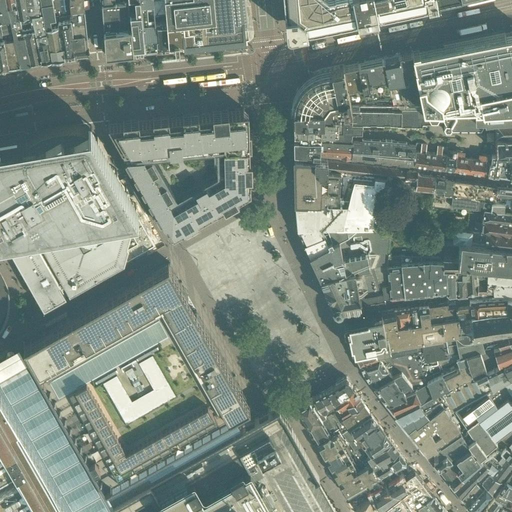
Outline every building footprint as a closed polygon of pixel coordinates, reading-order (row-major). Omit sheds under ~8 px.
[(5,0),(0,0),(0,18),(0,19),(9,17),(5,0)] [(15,0),(5,0),(9,17),(11,25),(19,23),(15,0)] [(15,0),(19,23),(20,31),(24,30),(30,62),(41,60),(32,13),(32,11),(28,12),(25,0),(15,0)] [(40,0),(25,0),(28,12),(32,11),(32,13),(43,11),(40,0)] [(40,0),(43,11),(52,58),(64,56),(55,16),(54,17),(51,0),(40,0)] [(51,0),(54,17),(55,16),(64,56),(75,55),(72,36),(73,36),(70,13),(72,12),(71,10),(70,1),(70,0),(51,0)] [(81,0),(70,1),(71,10),(84,9),(83,0),(81,0)] [(113,0),(108,0),(101,1),(103,14),(103,29),(104,38),(105,51),(118,50),(113,0)] [(128,0),(113,0),(118,50),(132,48),(133,48),(128,0)] [(140,0),(128,0),(133,48),(134,48),(144,47),(145,47),(140,0)] [(140,0),(145,47),(146,47),(146,46),(156,45),(153,0),(140,0)] [(153,0),(156,45),(158,45),(158,47),(168,46),(168,44),(164,0),(153,0)] [(164,0),(168,44),(169,44),(170,43),(170,44),(179,43),(179,42),(209,39),(204,0),(164,0)] [(204,0),(209,39),(249,35),(245,0),(204,0)] [(283,0),(285,26),(286,27),(286,28),(286,29),(287,29),(288,30),(289,30),(290,30),(291,30),(437,1),(437,0),(283,0)] [(72,36),(75,55),(89,53),(88,44),(88,43),(84,9),(71,10),(72,12),(70,13),(73,36),(72,36)] [(32,13),(41,60),(52,58),(43,11),(32,13)] [(1,37),(8,66),(20,64),(11,25),(9,17),(0,19),(2,25),(4,37),(1,37)] [(11,25),(20,64),(30,62),(24,30),(20,31),(19,23),(11,25)] [(0,25),(0,67),(8,66),(1,37),(4,37),(2,25),(0,25)] [(511,29),(436,45),(448,101),(448,104),(465,104),(465,102),(469,102),(469,104),(476,104),(478,121),(484,121),(495,120),(511,118),(511,29)] [(448,101),(436,45),(416,49),(416,51),(413,52),(412,50),(411,50),(422,102),(429,101),(448,101)] [(422,102),(411,50),(398,53),(408,102),(422,102)] [(408,102),(398,53),(383,56),(392,102),(408,102)] [(366,102),(372,102),(392,102),(383,56),(378,57),(358,61),(366,102)] [(351,103),(366,102),(358,61),(343,64),(351,103)] [(293,118),(342,118),(350,119),(351,103),(343,64),(331,66),(323,68),(312,72),(304,79),(297,87),(294,96),(293,99),(293,101),(293,104),(293,106),(293,107),(296,107),(296,117),(293,117),(293,118)] [(431,121),(431,118),(429,115),(429,101),(422,102),(408,102),(392,102),(372,102),(371,120),(376,120),(376,121),(376,120),(383,120),(383,121),(384,121),(384,120),(389,120),(389,121),(390,121),(390,120),(393,120),(393,123),(396,123),(396,124),(397,124),(397,123),(404,123),(404,124),(404,123),(410,123),(410,124),(411,124),(411,123),(418,123),(418,124),(419,123),(422,124),(422,121),(425,121),(425,122),(426,122),(426,121),(431,121)] [(484,122),(484,121),(478,121),(476,104),(469,104),(469,102),(465,102),(465,104),(448,104),(448,101),(429,101),(429,115),(431,118),(436,118),(437,115),(438,114),(445,114),(445,115),(443,118),(445,121),(443,125),(445,128),(449,129),(451,127),(480,127),(483,122),(484,122)] [(370,120),(371,120),(372,102),(366,102),(351,103),(350,119),(342,118),(342,132),(352,132),(355,133),(356,133),(356,132),(362,132),(362,127),(363,127),(363,123),(362,123),(362,120),(369,120),(369,121),(370,121),(370,120)] [(133,170),(137,178),(139,177),(142,182),(140,183),(144,190),(146,189),(149,195),(147,196),(151,203),(153,202),(156,207),(155,208),(160,217),(161,216),(171,234),(184,226),(185,228),(199,220),(198,218),(205,215),(223,204),(224,206),(238,198),(237,196),(250,189),(250,174),(252,174),(251,166),(251,158),(249,158),(249,144),(251,144),(250,128),(248,128),(248,107),(228,109),(228,107),(212,109),(212,111),(198,113),(198,111),(182,112),(182,114),(175,115),(168,116),(168,114),(161,114),(152,115),(152,117),(139,119),(138,117),(122,119),(123,121),(108,122),(126,154),(124,155),(130,165),(132,164),(135,169),(133,170)] [(0,231),(2,235),(11,251),(43,306),(46,311),(53,307),(54,309),(72,300),(69,295),(72,293),(74,296),(77,293),(79,296),(116,274),(114,271),(111,273),(109,269),(123,260),(154,242),(137,212),(139,211),(111,161),(101,144),(91,126),(89,124),(87,125),(85,121),(78,125),(73,124),(69,123),(65,123),(61,118),(46,126),(45,127),(41,128),(38,129),(34,131),(31,133),(28,135),(26,135),(0,139),(0,231)] [(298,132),(342,132),(342,118),(293,118),(293,132),(294,132),(298,132)] [(511,155),(511,118),(495,120),(495,132),(495,150),(498,150),(498,154),(503,155),(511,155)] [(298,132),(298,135),(297,138),(351,140),(352,137),(352,132),(342,132),(298,132)] [(351,140),(297,138),(294,138),(293,138),(294,152),(308,153),(320,154),(350,157),(350,156),(351,145),(354,145),(354,143),(352,143),(352,140),(351,140)] [(370,159),(388,161),(391,140),(382,139),(382,142),(372,142),(370,159)] [(372,142),(352,140),(352,143),(354,143),(354,145),(351,145),(350,156),(370,159),(372,142)] [(388,161),(414,164),(415,145),(394,143),(394,140),(391,140),(388,161)] [(414,164),(422,165),(424,151),(415,150),(415,146),(421,147),(421,146),(426,147),(426,144),(421,143),(416,142),(415,145),(414,164)] [(453,169),(454,169),(456,151),(447,150),(447,151),(446,154),(444,168),(453,169)] [(454,169),(461,170),(463,156),(464,151),(456,150),(456,151),(454,169)] [(422,165),(429,166),(431,152),(424,151),(422,165)] [(429,166),(438,167),(440,154),(431,152),(429,166)] [(484,173),(488,173),(489,163),(491,155),(487,154),(478,153),(478,158),(475,157),(472,157),(472,158),(471,158),(469,171),(473,171),(484,173)] [(438,167),(444,168),(446,154),(440,154),(438,167)] [(511,159),(502,158),(503,155),(498,154),(491,154),(491,155),(489,163),(488,173),(488,174),(510,178),(511,178),(511,159)] [(294,167),(294,171),(327,170),(327,159),(312,158),(301,157),(294,156),(294,167)] [(461,170),(469,171),(471,158),(472,158),(472,157),(463,156),(461,170)] [(297,226),(320,226),(376,225),(378,184),(379,175),(340,171),(342,160),(327,159),(327,170),(340,171),(338,201),(295,201),(297,226)] [(340,171),(379,175),(380,165),(363,163),(352,161),(342,160),(340,171)] [(380,165),(379,175),(387,176),(388,166),(380,165)] [(379,175),(378,184),(379,184),(380,184),(386,184),(387,184),(388,184),(389,184),(389,183),(390,183),(390,182),(391,181),(391,180),(391,177),(400,178),(400,179),(415,179),(416,169),(406,168),(388,166),(387,176),(379,175)] [(423,189),(433,190),(435,175),(430,175),(426,174),(422,173),(421,173),(420,173),(419,172),(418,171),(418,170),(417,169),(416,169),(415,179),(414,188),(423,189)] [(295,189),(295,201),(338,201),(340,171),(327,170),(294,171),(295,189)] [(435,175),(433,190),(431,206),(433,207),(440,208),(476,212),(478,199),(470,197),(461,196),(452,194),(443,192),(445,177),(435,175)] [(446,177),(445,177),(443,192),(452,194),(455,179),(446,178),(446,177)] [(463,180),(455,179),(452,194),(461,196),(463,180)] [(473,182),(463,180),(461,196),(470,197),(473,182)] [(470,197),(478,199),(481,199),(483,183),(473,182),(470,197)] [(483,183),(481,199),(494,201),(497,185),(483,183)] [(497,184),(497,185),(494,201),(505,202),(508,186),(497,184)] [(132,456),(134,455),(131,450),(235,391),(224,372),(225,370),(214,351),(212,351),(204,336),(290,288),(238,196),(211,211),(205,215),(159,241),(162,247),(154,252),(151,247),(147,250),(149,254),(50,311),(70,347),(78,342),(85,359),(79,362),(132,456)] [(511,203),(505,202),(494,201),(481,199),(478,199),(476,212),(482,213),(481,221),(475,221),(474,230),(511,234),(511,203)] [(339,271),(320,275),(324,283),(324,284),(327,290),(335,309),(360,305),(357,282),(387,278),(386,275),(386,274),(387,274),(386,268),(385,268),(388,255),(391,225),(376,225),(320,226),(323,234),(317,236),(321,247),(328,244),(339,271)] [(304,240),(309,252),(321,247),(317,236),(323,234),(320,226),(297,226),(304,240)] [(511,234),(474,230),(453,228),(452,240),(459,241),(495,245),(511,246),(511,234)] [(511,246),(495,245),(459,241),(457,258),(439,257),(440,268),(444,268),(444,271),(454,270),(453,265),(477,264),(477,292),(478,292),(479,292),(479,266),(511,268),(511,246)] [(320,274),(320,275),(339,271),(328,244),(321,247),(309,252),(319,275),(320,274)] [(431,256),(431,254),(422,253),(422,256),(427,292),(434,291),(435,291),(433,272),(432,272),(431,256)] [(401,255),(388,255),(385,268),(386,268),(387,274),(386,274),(386,275),(387,278),(390,296),(392,296),(404,294),(401,255)] [(401,255),(404,294),(405,295),(406,295),(405,293),(412,293),(412,294),(413,293),(415,292),(415,293),(416,293),(416,292),(423,291),(423,292),(424,292),(424,291),(426,291),(426,293),(427,293),(427,292),(422,256),(401,255)] [(439,257),(431,256),(432,272),(433,272),(435,291),(446,290),(444,271),(444,268),(440,268),(439,257)] [(453,265),(454,270),(454,275),(465,274),(467,293),(477,292),(477,264),(453,265)] [(511,281),(511,268),(479,266),(479,292),(487,291),(487,280),(511,281)] [(454,270),(444,271),(446,290),(447,292),(446,292),(449,295),(449,294),(456,294),(454,275),(454,270)] [(454,275),(456,294),(457,294),(467,293),(465,274),(454,275)] [(390,296),(387,278),(357,282),(360,305),(385,301),(385,300),(385,299),(384,299),(384,297),(390,296)] [(511,290),(511,281),(487,280),(487,291),(497,291),(501,291),(511,290)] [(511,309),(511,295),(501,296),(486,297),(469,298),(469,300),(471,315),(511,309)] [(450,354),(448,345),(446,335),(461,333),(459,317),(471,315),(469,300),(465,300),(465,304),(455,306),(457,317),(443,319),(431,321),(428,304),(418,305),(421,322),(412,323),(405,324),(397,325),(395,326),(397,340),(398,344),(388,345),(383,346),(386,352),(388,355),(394,364),(397,370),(406,365),(411,372),(413,375),(424,370),(441,364),(440,363),(449,359),(448,356),(451,355),(450,354)] [(465,304),(465,300),(454,301),(447,302),(447,301),(440,302),(443,319),(457,317),(455,306),(465,304)] [(431,321),(443,319),(440,302),(428,304),(431,321)] [(421,322),(418,305),(417,305),(417,306),(416,306),(415,306),(410,306),(409,306),(409,307),(409,306),(412,323),(421,322)] [(405,324),(412,323),(409,306),(408,306),(408,307),(406,307),(402,307),(405,324)] [(397,325),(405,324),(402,307),(397,308),(395,309),(395,308),(394,308),(394,309),(397,325)] [(387,336),(388,345),(398,344),(397,340),(395,326),(397,325),(394,309),(386,310),(382,311),(381,311),(381,312),(384,327),(383,327),(385,336),(387,336)] [(511,309),(471,315),(459,317),(461,333),(446,335),(448,345),(470,341),(469,337),(480,335),(481,338),(487,337),(487,334),(511,328),(511,309)] [(348,320),(344,320),(342,322),(344,330),(345,330),(346,331),(348,343),(349,342),(350,343),(351,348),(354,350),(355,350),(368,348),(383,346),(388,345),(387,336),(385,336),(383,327),(384,327),(381,312),(381,311),(380,311),(367,314),(367,315),(348,318),(348,320)] [(326,351),(337,347),(329,326),(318,330),(326,351)] [(485,350),(511,340),(511,328),(487,334),(487,337),(481,338),(480,335),(469,337),(470,341),(448,345),(450,354),(451,355),(448,356),(449,359),(440,363),(441,364),(441,366),(457,359),(456,358),(484,349),(485,350)] [(487,370),(511,358),(511,340),(485,350),(484,349),(456,358),(457,359),(459,365),(443,372),(441,366),(441,364),(424,370),(429,381),(436,393),(438,392),(486,369),(487,370)] [(359,362),(372,359),(373,360),(386,352),(383,346),(368,348),(355,350),(354,350),(359,362)] [(363,371),(364,371),(388,355),(386,352),(373,360),(372,359),(359,362),(363,371)] [(120,511),(106,487),(100,475),(48,385),(31,354),(21,360),(0,371),(0,510),(1,511),(120,511)] [(364,371),(369,378),(394,364),(388,355),(364,371)] [(486,391),(511,376),(511,358),(487,370),(486,369),(438,392),(442,399),(446,404),(451,411),(454,410),(458,407),(469,402),(486,391)] [(369,378),(374,385),(398,371),(397,370),(394,364),(369,378)] [(374,385),(380,393),(381,392),(411,372),(406,365),(397,370),(398,371),(374,385)] [(386,401),(429,381),(424,370),(413,375),(411,372),(381,392),(380,393),(386,401)] [(270,375),(261,380),(266,390),(275,385),(270,375)] [(511,376),(486,391),(469,402),(458,407),(454,410),(466,427),(467,428),(474,424),(480,420),(487,430),(490,434),(495,440),(511,427),(511,376)] [(335,384),(332,385),(339,395),(354,387),(353,386),(346,377),(335,384)] [(422,400),(436,393),(429,381),(386,401),(394,412),(421,399),(422,400)] [(327,389),(326,389),(332,399),(339,395),(332,385),(327,389)] [(323,417),(325,416),(336,409),(360,396),(356,390),(354,387),(339,395),(332,399),(333,401),(326,405),(328,408),(320,412),(323,417)] [(320,393),(319,393),(326,405),(333,401),(332,399),(326,389),(319,393),(320,393)] [(438,392),(436,393),(422,400),(421,399),(394,412),(401,421),(410,415),(412,417),(442,399),(438,392)] [(317,441),(321,448),(342,436),(339,432),(331,437),(330,435),(338,429),(335,425),(337,424),(334,423),(330,425),(325,416),(323,417),(320,412),(328,408),(326,405),(319,393),(312,397),(308,399),(329,434),(317,441)] [(360,396),(336,409),(339,415),(364,402),(364,401),(360,396)] [(329,434),(308,399),(296,406),(309,426),(308,426),(317,441),(329,434)] [(401,421),(407,429),(414,424),(416,426),(446,404),(442,399),(412,417),(410,415),(401,421)] [(334,423),(337,424),(341,431),(371,411),(367,406),(365,403),(364,402),(339,415),(336,409),(325,416),(330,425),(334,423)] [(412,434),(417,441),(424,435),(423,434),(450,414),(452,413),(451,411),(446,404),(416,426),(414,424),(407,429),(412,434)] [(339,511),(339,510),(337,509),(337,508),(337,506),(335,505),(334,504),(334,502),(332,501),(332,500),(331,500),(331,498),(329,497),(329,496),(328,494),(326,493),(326,492),(326,490),(324,489),(324,488),(323,488),(323,486),(322,485),(322,484),(321,484),(321,483),(321,482),(320,481),(319,483),(318,484),(315,477),(318,475),(312,463),(299,441),(291,426),(286,416),(284,413),(280,406),(245,427),(240,419),(237,413),(209,429),(195,437),(167,453),(154,460),(124,477),(143,511),(339,511)] [(341,431),(353,449),(384,429),(378,421),(371,411),(341,431)] [(459,426),(450,414),(423,434),(424,435),(417,441),(420,444),(418,445),(423,451),(425,450),(427,453),(433,448),(436,446),(434,443),(444,438),(459,428),(459,427),(459,426)] [(439,468),(445,476),(487,441),(483,436),(487,434),(488,436),(490,434),(487,430),(480,420),(474,424),(467,428),(474,438),(468,442),(470,445),(455,457),(439,468)] [(430,457),(433,461),(449,449),(455,457),(470,445),(468,442),(474,438),(467,428),(466,427),(446,440),(448,443),(430,457)] [(353,450),(359,459),(391,439),(384,429),(353,449),(354,450),(353,450)] [(452,485),(453,487),(463,478),(460,474),(480,457),(492,447),(497,443),(495,440),(490,434),(488,436),(487,434),(483,436),(487,441),(445,476),(448,480),(448,481),(452,485)] [(321,448),(326,457),(347,444),(342,436),(321,448)] [(369,459),(370,461),(380,475),(385,472),(387,471),(380,460),(386,456),(398,449),(398,448),(391,439),(359,459),(363,463),(369,459)] [(427,453),(430,457),(448,443),(446,440),(445,441),(439,444),(436,446),(433,448),(427,453)] [(326,457),(332,468),(354,455),(347,444),(326,457)] [(501,453),(500,452),(511,462),(511,450),(510,448),(507,447),(501,453)] [(398,449),(386,456),(394,466),(394,467),(395,466),(396,465),(397,465),(404,461),(404,460),(405,458),(405,457),(398,449)] [(433,461),(439,468),(455,457),(449,449),(433,461)] [(484,459),(490,464),(497,469),(493,474),(492,475),(499,481),(507,472),(511,465),(511,462),(500,452),(498,450),(484,459)] [(332,468),(339,480),(363,467),(362,466),(354,455),(332,468)] [(380,460),(387,471),(389,469),(394,466),(386,456),(380,460)] [(459,495),(460,495),(477,475),(478,476),(490,464),(484,459),(463,478),(453,487),(459,495)] [(362,466),(363,467),(372,480),(379,476),(380,475),(370,461),(362,466)] [(460,495),(466,503),(484,483),(481,480),(490,471),(493,474),(497,469),(490,464),(478,476),(477,475),(460,495)] [(363,467),(339,480),(348,494),(372,480),(363,467)] [(401,478),(399,480),(409,493),(424,482),(420,478),(414,470),(411,472),(401,478)] [(481,480),(484,483),(492,491),(499,481),(492,475),(493,474),(490,471),(481,480)] [(409,511),(412,511),(411,510),(419,505),(417,502),(409,493),(399,480),(394,483),(384,489),(383,489),(369,497),(369,498),(368,498),(366,500),(356,506),(360,511),(409,511)] [(502,485),(498,490),(511,496),(511,483),(506,481),(502,485)] [(417,502),(432,493),(424,482),(409,493),(417,502)] [(484,483),(466,503),(473,511),(478,506),(477,506),(486,497),(492,491),(484,483)] [(511,496),(498,490),(494,496),(503,502),(511,508),(511,496)] [(427,511),(437,511),(445,507),(432,493),(417,502),(419,505),(411,510),(412,511),(409,511),(414,511),(417,511),(422,511),(423,511),(424,511),(426,511),(427,511)] [(481,511),(497,511),(503,502),(494,496),(481,511)] [(497,511),(511,511),(511,508),(503,502),(497,511)]
